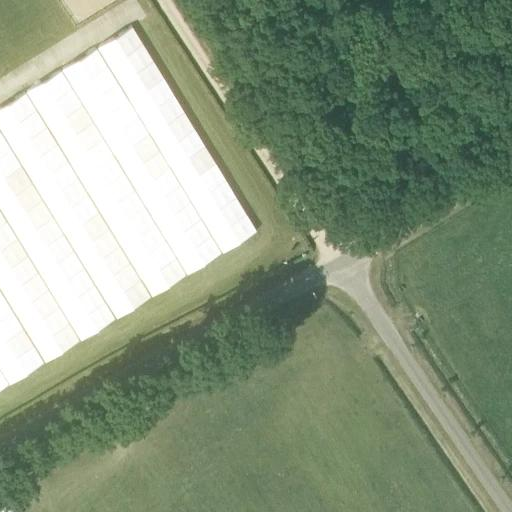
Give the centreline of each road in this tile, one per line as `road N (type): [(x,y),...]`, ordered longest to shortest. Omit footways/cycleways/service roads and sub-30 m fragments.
road 1 (unclassified): [(0,445),(339,263)]
road 2 (track): [(169,0),(339,263)]
road 3 (unclassified): [(511,511),(339,263)]
road 4 (unclassified): [(339,263),(511,158)]
